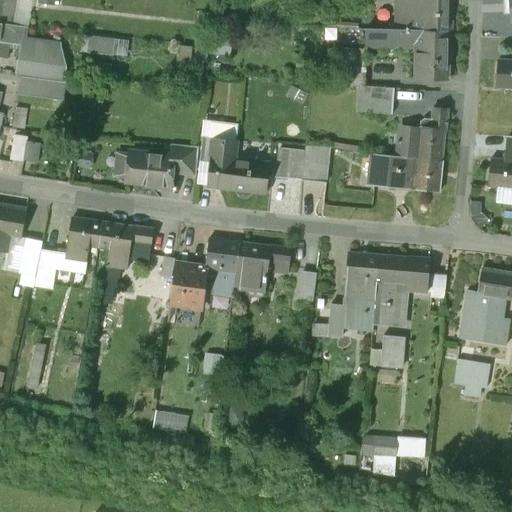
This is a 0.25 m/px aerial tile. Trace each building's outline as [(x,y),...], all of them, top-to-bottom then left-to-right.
[(16,0),(0,0),(0,22),(2,23),(6,5),(15,7),(16,0)] [(396,0),(396,30),(425,30),(425,31),(450,31),(450,0),(396,0)] [(511,0),(502,0),(503,15),(509,15),(510,23),(511,22),(511,0)] [(450,31),(425,31),(425,30),(396,30),(364,29),(364,48),(414,49),(413,78),(448,79),(450,31)] [(87,35),(86,52),(133,53),(133,36),(87,35)] [(366,53),(342,51),(339,83),(358,85),(363,85),(366,53)] [(511,59),(499,59),(496,88),(511,88),(511,59)] [(363,85),(358,85),(356,110),(391,113),(393,87),(363,85)] [(19,105),(14,124),(26,127),(31,108),(19,105)] [(432,128),(421,127),(418,158),(442,160),(445,130),(446,130),(448,109),(434,108),(432,128)] [(239,123),(211,120),(211,124),(210,136),(215,136),(212,161),(209,184),(231,187),(234,159),(239,123)] [(211,124),(203,123),(202,135),(203,135),(210,136),(211,124)] [(26,135),(13,134),(10,157),(23,158),(26,135)] [(210,136),(203,135),(200,159),(212,161),(215,136),(210,136)] [(198,146),(174,143),(173,155),(171,171),(196,174),(198,146)] [(336,145),(284,143),(283,175),(335,177),(336,145)] [(173,155),(130,151),(127,180),(145,181),(145,184),(170,186),(171,171),(173,155)] [(511,152),(506,152),(506,160),(491,158),(487,186),(511,189),(511,152)] [(418,158),(374,154),(373,168),(370,168),(368,185),(440,192),(443,161),(442,160),(418,158)] [(234,159),(231,187),(266,191),(270,163),(234,159)] [(6,204),(0,202),(0,248),(5,249),(9,234),(18,236),(24,208),(6,204)] [(103,221),(71,216),(65,256),(85,259),(88,243),(99,245),(103,221)] [(131,225),(103,221),(99,245),(128,249),(130,238),(151,241),(153,227),(131,224),(131,225)] [(43,239),(27,235),(19,271),(35,275),(43,239)] [(241,243),(210,239),(206,273),(236,277),(238,267),(241,243)] [(270,246),(241,243),(238,267),(236,277),(234,287),(266,291),(269,260),(289,263),(291,247),(270,245),(270,246)] [(57,251),(41,248),(36,275),(54,278),(57,251)] [(379,256),(346,252),(341,303),(339,325),(373,328),(378,279),(377,279),(379,256)] [(407,258),(379,256),(377,279),(378,279),(406,282),(407,271),(426,273),(428,259),(407,257),(407,258)] [(197,266),(175,263),(170,304),(201,308),(205,279),(195,277),(197,266)] [(511,273),(481,269),(478,292),(466,290),(459,339),(506,346),(510,319),(499,317),(502,298),(511,299),(511,273)] [(317,271),(303,270),(299,298),(313,300),(317,271)] [(341,303),(328,301),(325,332),(339,333),(339,325),(341,303)] [(405,337),(382,335),(380,368),(403,370),(405,337)] [(489,364),(458,359),(454,382),(485,387),(489,364)] [(397,436),(362,434),(361,457),(395,459),(397,436)]
